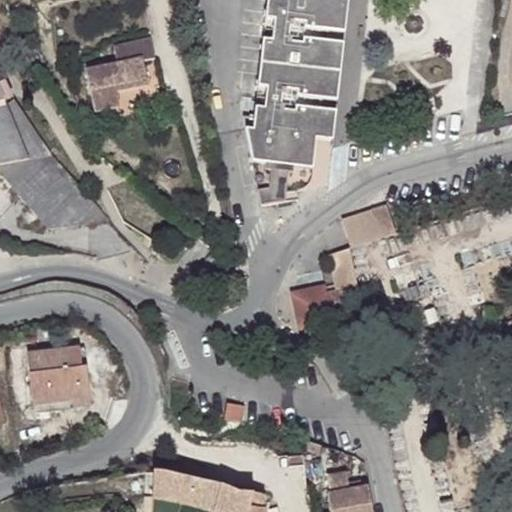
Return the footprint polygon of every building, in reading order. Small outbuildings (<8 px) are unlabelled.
[(267,0),(254,120),(243,118),(251,163),(260,206),(284,201),(285,194),(300,190),(306,186),(310,181),(311,170),(315,139),(331,141),(334,113),(318,111),(319,99),(336,101),(342,45),(326,43),(327,31),(344,33),(347,0),(267,0)] [(344,33),(327,31),(326,43),(342,45),(344,33)] [(149,85),(143,61),(156,57),(151,39),(113,48),(117,63),(85,70),(94,112),(119,107),(116,92),(149,85)] [(4,80),(0,81),(0,89),(5,101),(13,98),(4,80)] [(336,101),(319,99),(318,111),(334,113),(336,101)] [(5,101),(0,102),(0,165),(0,166),(51,155),(14,101),(5,101)] [(51,155),(0,166),(3,177),(6,175),(49,228),(110,220),(51,155)] [(396,234),(386,206),(341,221),(350,248),(396,234)] [(366,331),(349,249),(329,256),(336,292),(340,313),(345,335),(366,331)] [(340,313),(336,292),(326,294),(324,286),(291,293),(299,329),(332,322),(331,315),(340,313)] [(81,369),(79,350),(27,356),(32,406),(72,401),(73,407),(90,405),(87,368),(81,369)] [(215,401),(200,399),(197,414),(213,416),(215,401)] [(72,401),(32,406),(33,415),(73,409),(73,407),(72,401)] [(227,403),(215,401),(213,416),(225,419),(227,403)] [(244,406),(227,403),(225,419),(242,422),(244,406)] [(219,486),(189,480),(166,474),(158,472),(154,472),(152,502),(151,511),(170,511),(172,505),(196,510),(203,511),(265,511),(266,511),(249,509),(252,495),(237,494),(219,486)] [(346,479),(345,473),(325,476),(328,494),(327,494),(330,511),(372,511),(368,487),(361,488),(349,490),(346,479)] [(361,488),(358,477),(346,479),(349,490),(361,488)] [(264,496),(252,495),(249,509),(266,511),(264,496)]
